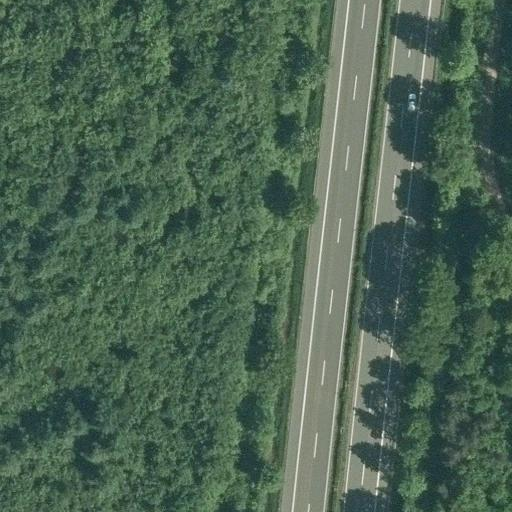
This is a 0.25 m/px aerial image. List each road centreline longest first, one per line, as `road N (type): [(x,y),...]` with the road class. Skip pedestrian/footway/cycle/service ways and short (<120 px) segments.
road 1 (motorway): [(361,511),(422,0)]
road 2 (motorway): [(355,0),(299,511)]
